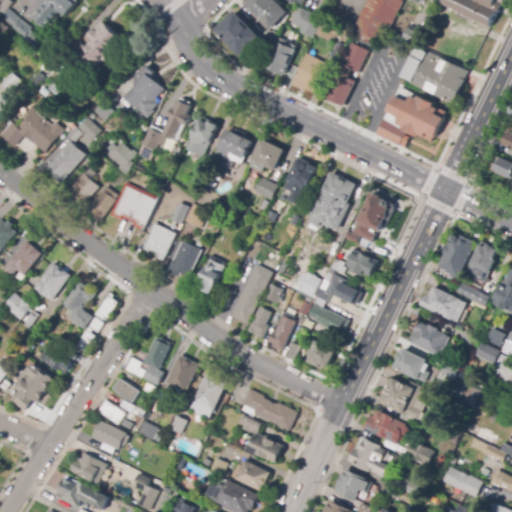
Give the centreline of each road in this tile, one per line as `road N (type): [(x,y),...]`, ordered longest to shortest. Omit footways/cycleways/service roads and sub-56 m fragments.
road 1 (tertiary): [(511,55),(290,511)]
road 2 (residential): [(0,169),(238,353),(341,403)]
road 3 (tertiary): [(180,24),(215,74),(511,224)]
road 4 (residential): [(151,289),(3,511)]
